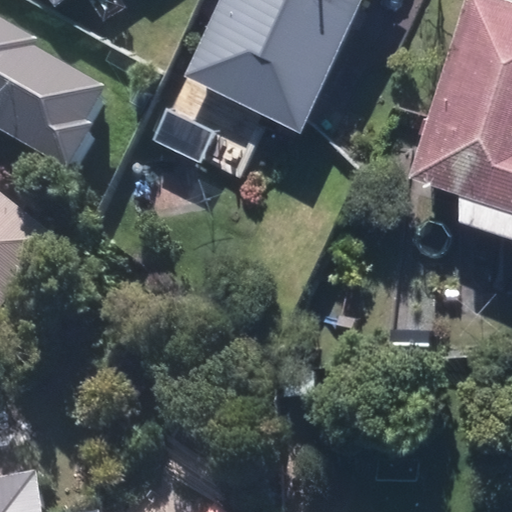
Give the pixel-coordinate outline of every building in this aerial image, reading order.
[(74,0),(50,0),(60,12),(74,0)] [(241,179),(268,121),(306,139),(370,0),(222,0),(197,54),(158,139),(241,179)] [(511,1),(508,0),(469,0),(414,180),(471,198),(463,226),(511,240),(511,1)] [(113,107),(41,68),(50,53),(0,26),(0,140),(73,180),(113,107)] [(0,328),(64,250),(0,197),(0,328)] [(44,511),(42,489),(0,494),(0,511),(44,511)]
